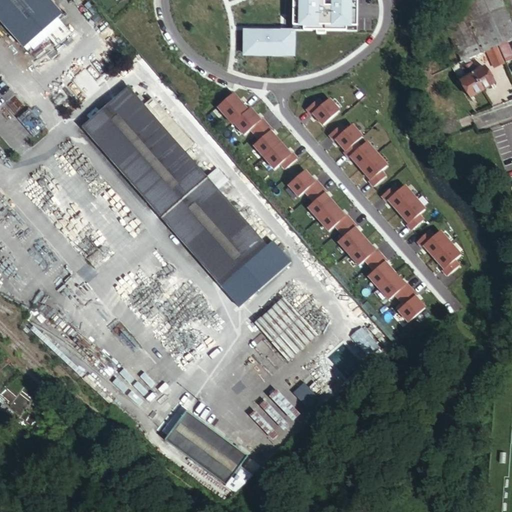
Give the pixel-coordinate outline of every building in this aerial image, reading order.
[(63,14),(49,0),(0,0),(0,19),(25,48),(63,14)] [(292,0),(293,24),(303,24),(303,29),(316,29),(316,32),(325,32),(326,29),(346,29),(346,24),(357,25),(357,0),(332,0),(333,1),(324,1),(324,0),(292,0)] [(495,46),(496,46),(497,45),(506,41),(511,38),(511,23),(510,24),(499,0),(457,0),(458,1),(452,4),(457,16),(463,13),(464,15),(444,24),(461,62),(463,60),(468,58),(485,50),(495,46)] [(255,53),(282,53),(282,48),(293,48),(293,29),(293,28),(280,28),(280,32),(264,32),(245,32),(245,48),(255,48),(255,53)] [(511,57),(511,54),(506,41),(497,45),(504,61),(511,57)] [(502,62),(495,46),(485,50),(493,66),(502,62)] [(474,71),(468,58),(463,60),(465,64),(477,90),(489,85),(482,68),(474,71)] [(465,64),(463,60),(461,62),(452,66),(456,76),(464,73),(460,65),(465,64)] [(477,90),(465,64),(460,65),(464,73),(465,75),(457,78),(465,95),(477,90)] [(266,247),(127,89),(82,129),(221,288),(266,247)] [(216,107),(231,124),(232,123),(243,134),(249,129),(259,141),(253,146),(273,169),(279,164),(284,169),(296,159),(291,153),(289,154),(269,131),(270,130),(260,119),(259,120),(244,103),(241,105),(231,93),(216,107)] [(317,99),(305,109),(310,115),(311,114),(321,125),(338,111),(327,99),(321,104),(317,99)] [(25,104),(15,113),(34,134),(44,125),(25,104)] [(436,120),(441,135),(460,129),(455,114),(436,120)] [(343,151),(342,153),(347,158),(348,157),(368,180),(367,181),(372,187),(384,177),(379,171),(385,166),(364,142),(358,147),(354,142),(360,137),(350,126),(344,131),(339,126),(327,136),(332,142),(334,140),(343,151)] [(313,182),(298,165),(282,180),(296,196),(302,191),(312,203),(306,208),(326,231),(332,225),(342,237),(336,242),(357,265),(363,260),(373,271),(367,277),(387,299),(393,294),(403,305),(397,311),(407,322),(423,308),(413,296),(414,295),(405,284),(403,285),(383,262),(384,261),(374,249),(373,251),(353,228),(354,227),(344,215),(343,216),(323,193),(324,192),(314,181),(313,182)] [(222,184),(229,178),(217,166),(210,172),(222,184)] [(417,215),(423,210),(402,185),(396,191),(391,185),(379,196),(385,202),(386,200),(406,223),(405,225),(410,230),(421,220),(417,215)] [(452,260),(458,255),(437,231),(431,236),(427,231),(415,241),(420,247),(421,246),(442,269),(440,270),(445,276),(457,265),(452,260)] [(254,325),(286,362),(314,337),(282,300),(254,325)] [(290,420),(299,412),(278,388),(249,414),(271,438),(290,421),(290,420)] [(189,411),(167,441),(226,484),(240,466),(248,455),(189,411)] [(226,484),(237,492),(254,476),(240,466),(226,484)]
